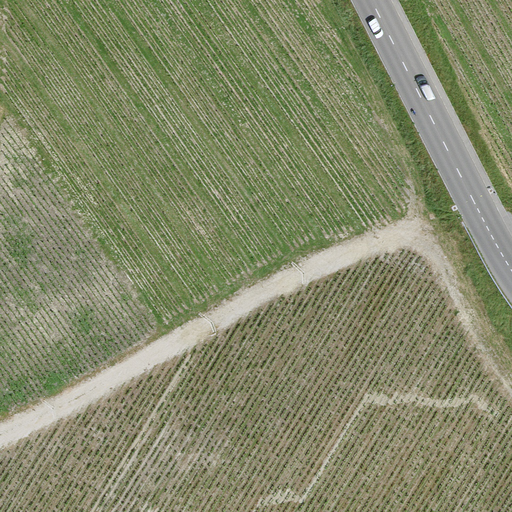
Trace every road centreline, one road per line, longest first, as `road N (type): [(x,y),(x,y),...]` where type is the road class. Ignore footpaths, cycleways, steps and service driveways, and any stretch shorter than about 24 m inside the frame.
road 1 (track): [(0,435),(392,235),(429,240),(511,382)]
road 2 (tertiary): [(372,0),(489,230)]
